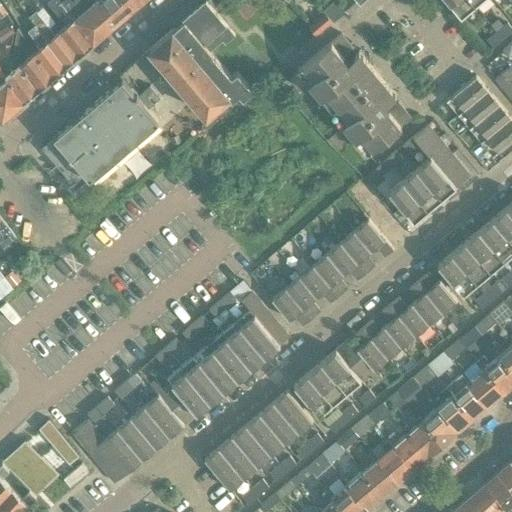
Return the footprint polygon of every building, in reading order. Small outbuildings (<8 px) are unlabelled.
[(61,30),(80,55),(92,44),(61,2),(59,0),(49,0),(47,3),(60,18),(66,26),(61,30)] [(63,0),(61,2),(92,44),(105,33),(78,0),(73,0),(72,0),(63,0)] [(78,0),(105,33),(118,23),(100,0),(78,0)] [(100,0),(118,23),(131,12),(120,0),(100,0)] [(120,0),(131,12),(143,1),(142,0),(120,0)] [(235,34),(206,0),(183,20),(184,21),(173,30),(172,29),(150,48),(206,115),(229,96),(232,99),(239,93),(243,97),(253,89),(237,71),(231,76),(211,52),(212,52),(210,50),(222,39),(226,43),(235,34)] [(334,20),(346,10),(341,3),(337,0),(332,0),(323,7),(326,11),(334,20)] [(360,4),(357,0),(344,0),(341,3),(346,10),(349,13),(360,4)] [(475,5),(470,0),(446,0),(461,17),(475,5)] [(54,36),(48,27),(49,27),(36,11),(28,17),(35,25),(41,33),(67,66),(80,55),(61,30),(54,36)] [(334,20),(326,11),(309,26),(317,35),(334,20)] [(511,28),(507,23),(497,31),(503,39),(511,31),(511,28)] [(67,66),(41,33),(35,25),(27,31),(34,39),(41,47),(35,52),(54,77),(67,66)] [(24,37),(18,27),(15,42),(19,44),(24,37)] [(503,39),(497,31),(487,40),(493,47),(503,39)] [(339,107),(349,120),(344,125),(356,140),(362,135),(373,148),(367,152),(368,153),(411,117),(398,102),(396,104),(392,99),(396,96),(359,51),(355,55),(351,50),(353,48),(341,33),(297,69),(298,70),(304,65),(315,78),(309,83),(333,112),(339,107)] [(511,54),(511,42),(502,50),(508,58),(511,54)] [(35,52),(20,65),(39,90),(54,77),(35,52)] [(511,63),(495,78),(511,97),(511,63)] [(5,78),(8,81),(24,102),(39,90),(20,65),(5,78)] [(448,97),(460,111),(488,87),(477,73),(448,97)] [(54,137),(42,147),(51,158),(52,157),(57,163),(52,167),(53,168),(57,165),(62,171),(76,187),(77,188),(89,178),(93,175),(95,178),(112,164),(109,161),(115,156),(117,159),(134,145),(131,142),(134,140),(134,141),(159,120),(148,108),(160,97),(150,85),(137,96),(122,78),(121,79),(84,111),(82,109),(67,121),(70,123),(54,137)] [(8,81),(0,87),(0,118),(0,119),(5,119),(24,102),(8,81)] [(460,111),(471,125),(499,101),(488,87),(460,111)] [(471,125),(483,138),(511,115),(499,101),(471,125)] [(511,114),(511,115),(483,138),(495,152),(511,138),(511,114)] [(413,136),(419,144),(430,156),(455,187),(470,175),(428,124),(413,136)] [(419,144),(413,136),(403,145),(409,152),(419,144)] [(396,151),(386,159),(392,167),(402,158),(396,151)] [(430,156),(417,168),(442,198),(455,187),(430,156)] [(392,167),(386,159),(376,168),(382,175),(392,167)] [(417,168),(403,179),(428,210),(442,198),(417,168)] [(428,210),(403,179),(388,191),(414,222),(428,210)] [(511,213),(506,207),(492,218),(511,242),(511,213)] [(0,232),(4,238),(8,243),(16,237),(12,232),(0,216),(0,232)] [(368,218),(354,230),(371,250),(376,246),(384,255),(393,248),(368,218)] [(511,242),(492,218),(479,230),(504,260),(511,253),(511,242)] [(354,230),(341,241),(366,272),(374,264),(366,255),(371,250),(354,230)] [(479,230),(465,241),(491,271),(504,260),(479,230)] [(341,241),(327,253),(344,273),(350,268),(358,278),(366,272),(341,241)] [(465,241),(452,252),(477,283),(491,271),(465,241)] [(477,283),(452,252),(437,264),(463,294),(477,283)] [(327,253),(313,264),(339,294),(347,287),(340,277),(344,273),(327,253)] [(313,264),(300,275),(318,295),(322,291),(331,301),(339,294),(313,264)] [(22,279),(14,268),(5,276),(13,286),(22,279)] [(5,276),(0,269),(0,297),(13,286),(5,276)] [(511,282),(511,269),(511,270),(502,278),(508,286),(511,282)] [(426,274),(417,281),(442,312),(456,300),(440,279),(434,284),(426,274)] [(300,275),(286,286),(312,316),(320,310),(312,300),(318,295),(300,275)] [(485,292),(491,300),(505,288),(496,278),(490,283),(486,278),(479,285),(485,292)] [(252,290),(243,279),(230,291),(236,298),(234,299),(237,302),(242,298),(252,290)] [(417,298),(412,302),(429,323),(442,312),(417,281),(409,288),(417,298)] [(312,316),(286,286),(272,298),(289,319),(295,314),(303,324),(312,316)] [(242,298),(248,306),(258,297),(252,290),(242,298)] [(230,291),(220,299),(226,307),(234,299),(236,298),(230,291)] [(491,300),(485,292),(475,301),(481,308),(491,300)] [(248,306),(250,307),(255,313),(264,305),(258,297),(248,306)] [(398,297),(389,304),(415,335),(429,323),(412,302),(406,307),(398,297)] [(220,299),(209,308),(215,316),(221,323),(231,314),(225,307),(226,307),(220,299)] [(511,310),(504,300),(488,313),(496,321),(498,324),(511,311),(511,310)] [(390,321),(384,325),(402,346),(415,335),(389,304),(382,310),(390,321)] [(264,305),(255,313),(261,321),(271,312),(264,305)] [(250,307),(236,319),(266,355),(280,343),(274,336),(267,328),(261,321),(255,313),(250,307)] [(199,330),(209,321),(215,316),(209,308),(203,313),(193,322),(199,330)] [(271,312),(261,321),(267,328),(277,320),(271,312)] [(496,321),(488,313),(474,324),(481,333),(496,321)] [(236,319),(222,330),(253,366),(266,355),(236,319)] [(372,319),(363,326),(389,357),(402,346),(384,325),(380,329),(372,319)] [(267,328),(274,336),(283,327),(277,320),(267,328)] [(199,330),(193,322),(183,331),(189,339),(199,330)] [(481,333),(474,324),(458,337),(466,347),(473,355),(483,346),(476,338),(481,333)] [(363,344),(358,348),(375,369),(375,368),(389,357),(363,326),(354,333),(363,344)] [(274,336),(280,343),(290,335),(283,327),(274,336)] [(222,330),(208,342),(239,378),(253,366),(222,330)] [(176,337),(166,346),(172,353),(182,345),(176,337)] [(466,347),(458,337),(443,349),(451,359),(466,347)] [(350,338),(336,349),(361,380),(370,373),(378,382),(383,378),(375,368),(375,369),(358,348),(350,338)] [(208,342),(195,353),(225,389),(239,378),(208,342)] [(497,343),(492,347),(498,354),(511,370),(511,342),(504,350),(497,343)] [(172,353),(166,346),(156,355),(162,362),(172,353)] [(336,349),(322,361),(347,391),(361,380),(336,349)] [(451,359),(443,349),(428,362),(438,374),(453,361),(451,359)] [(195,353),(181,365),(211,401),(225,389),(195,353)] [(511,370),(498,354),(489,362),(483,355),(478,360),(483,367),(503,391),(511,382),(511,370)] [(322,361),(309,372),(334,403),(347,391),(322,361)] [(468,380),(488,403),(503,391),(483,367),(481,369),(475,362),(464,372),(470,379),(468,380)] [(167,376),(171,382),(172,382),(197,412),(211,401),(181,365),(167,376)] [(433,375),(425,365),(412,375),(421,385),(433,375)] [(135,372),(125,381),(131,389),(142,380),(135,372)] [(334,403),(309,372),(294,384),(320,415),(334,403)] [(488,403),(468,380),(462,373),(447,386),(453,393),(473,416),(488,403)] [(415,407),(429,396),(421,385),(412,375),(398,387),(411,402),(415,407)] [(150,384),(158,393),(184,424),(197,412),(172,382),(171,382),(164,389),(156,379),(150,384)] [(131,389),(125,381),(115,390),(121,397),(131,389)] [(473,416),(453,393),(447,386),(439,392),(446,399),(438,406),(458,429),(473,416)] [(401,411),(411,402),(398,387),(387,396),(401,411)] [(288,389),(274,401),(299,432),(314,419),(288,389)] [(359,398),(365,405),(376,397),(370,389),(359,398)] [(158,393),(145,404),(170,435),(184,424),(158,393)] [(108,396),(98,404),(104,412),(114,403),(108,396)] [(415,409),(423,419),(443,442),(458,429),(438,406),(436,407),(428,398),(415,409)] [(391,410),(382,400),(366,413),(375,422),(376,424),(391,410)] [(274,401),(260,412),(286,443),(299,432),(274,401)] [(104,412),(98,404),(88,413),(94,420),(104,412)] [(145,404),(131,416),(157,446),(170,435),(145,404)] [(353,404),(342,412),(348,420),(359,411),(353,404)] [(443,442),(423,419),(415,409),(408,415),(416,424),(408,431),(428,455),(443,442)] [(260,412),(246,424),(272,454),(286,443),(260,412)] [(348,420),(342,412),(328,424),(334,431),(348,420)] [(375,422),(366,413),(351,425),(359,435),(375,422)] [(131,416),(117,427),(143,458),(157,446),(131,416)] [(49,418),(39,428),(45,435),(56,426),(49,418)] [(104,439),(87,418),(72,430),(115,481),(129,469),(104,439)] [(246,424),(233,435),(258,466),(272,454),(246,424)] [(359,435),(351,425),(337,438),(344,447),(359,435)] [(56,426),(45,435),(50,441),(60,432),(56,426)] [(117,427),(104,439),(129,469),(143,458),(117,427)] [(408,431),(392,445),(413,468),(428,455),(408,431)] [(60,432),(50,441),(54,446),(65,437),(60,432)] [(318,432),(308,441),(314,449),(324,440),(318,432)] [(233,435),(219,447),(245,478),(258,466),(233,435)] [(65,437),(54,446),(59,451),(69,442),(65,437)] [(344,447),(337,438),(322,451),(330,461),(345,449),(344,447)] [(2,460),(0,462),(0,511),(20,511),(37,494),(59,473),(25,439),(2,460)] [(377,458),(397,481),(413,468),(392,445),(387,439),(381,444),(386,450),(377,458)] [(314,449),(308,441),(298,450),(304,457),(314,449)] [(69,442),(59,451),(63,456),(73,447),(69,442)] [(73,447),(63,456),(69,463),(79,455),(73,447)] [(245,478),(219,447),(205,458),(230,490),(245,478)] [(330,461),(322,451),(306,465),(312,471),(316,475),(331,463),(330,461)] [(291,456),(281,464),(287,471),(297,463),(291,456)] [(377,458),(362,471),(382,494),(397,481),(377,458)] [(511,458),(499,470),(511,485),(511,458)] [(82,463),(64,478),(70,486),(88,470),(82,463)] [(287,471),(281,464),(271,473),(276,480),(287,471)] [(312,471),(306,465),(290,477),(296,484),(312,471)] [(511,485),(499,470),(483,483),(503,507),(511,499),(511,485)] [(362,471),(347,483),(366,507),(367,507),(382,494),(362,471)] [(296,484),(290,477),(276,490),(281,497),(296,484)] [(264,479),(253,488),(259,495),(270,486),(264,479)] [(347,483),(332,496),(344,511),(364,511),(368,508),(367,507),(366,507),(347,483)] [(468,496),(482,511),(497,511),(503,507),(483,483),(468,496)] [(259,495),(253,488),(243,496),(249,503),(259,495)] [(281,497),(276,490),(261,503),(266,510),(281,497)] [(334,500),(320,511),(344,511),(332,496),(331,497),(334,500)] [(455,511),(482,511),(468,496),(453,509),(452,507),(451,507),(455,511)]
